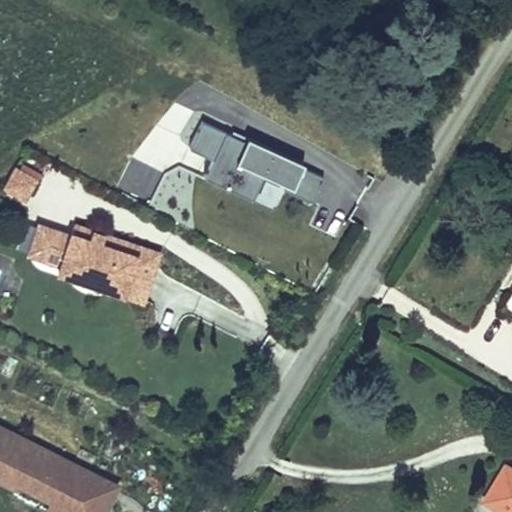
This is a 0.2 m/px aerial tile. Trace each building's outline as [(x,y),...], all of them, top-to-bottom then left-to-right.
[(314,202),(326,176),(303,166),(306,160),(247,133),(246,136),(204,117),(191,144),(213,155),(204,175),(254,199),(267,171),(287,181),(284,188),(314,202)] [(38,178),(16,166),(4,188),(26,200),(38,178)] [(70,231),(37,220),(26,252),(61,263),(58,272),(145,301),(162,249),(73,220),(70,231)] [(106,511),(121,484),(0,422),(0,480),(15,488),(17,482),(50,499),(43,511),(44,511),(106,511)] [(511,511),(511,466),(509,465),(488,497),(511,511)]
